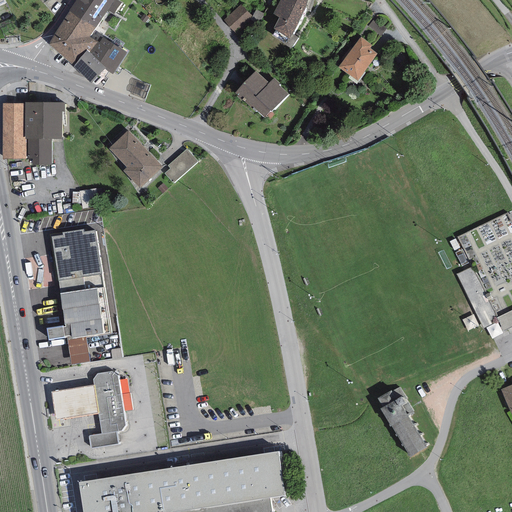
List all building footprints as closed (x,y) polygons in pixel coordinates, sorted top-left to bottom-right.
[(76,0),(70,11),(95,28),(96,28),(108,10),(114,14),(121,2),(117,0),(76,0)] [(308,0),(279,0),(273,14),(279,18),(273,28),(289,39),(308,0)] [(242,4),(223,20),(236,34),(254,19),(242,4)] [(95,28),(70,11),(54,35),(49,44),(73,66),(87,51),(90,54),(99,43),(89,37),(95,28)] [(387,28),(375,18),(367,26),(380,37),(387,28)] [(103,37),(99,43),(90,54),(106,68),(104,69),(112,74),(127,53),(103,37)] [(372,45),(360,37),(338,67),(357,81),(377,54),(370,48),(372,45)] [(87,51),(73,66),(80,73),(91,84),(104,69),(106,68),(90,54),(87,51)] [(256,71),(235,93),(255,112),(256,110),(264,118),(270,111),(271,112),(288,94),(279,86),(280,84),(274,78),(269,83),(256,71)] [(25,102),(25,103),(25,139),(26,139),(27,139),(28,159),(32,159),(32,166),(52,166),(51,139),(61,139),(62,112),(64,112),(65,102),(25,102)] [(25,103),(2,104),(3,159),(26,159),(26,139),(25,139),(25,103)] [(128,130),(109,148),(126,167),(123,171),(140,189),(163,167),(128,130)] [(187,149),(168,166),(170,169),(164,174),(173,183),(198,162),(187,149)] [(83,229),(62,233),(63,235),(51,237),(64,326),(46,329),(48,340),(67,337),(71,365),(90,362),(86,338),(111,334),(96,230),(84,232),(83,229)] [(472,267),(457,274),(483,328),(492,324),(489,320),(496,316),(472,267)] [(511,310),(497,318),(504,332),(511,327),(511,310)] [(328,323),(302,329),(314,379),(340,373),(328,323)] [(93,380),(94,385),(99,413),(101,434),(89,436),(91,449),(118,444),(116,432),(121,431),(126,427),(118,375),(112,372),(97,374),(93,380)] [(511,384),(500,390),(511,414),(511,413),(511,384)] [(94,385),(51,392),(55,420),(99,413),(94,385)] [(391,391),(377,399),(382,407),(380,408),(389,425),(390,427),(391,426),(396,434),(394,435),(395,436),(397,436),(402,444),(401,445),(402,447),(403,446),(410,458),(427,448),(425,445),(427,445),(426,443),(424,444),(420,436),(422,435),(420,432),(418,433),(417,431),(414,426),(416,425),(415,423),(413,424),(408,416),(409,415),(409,414),(413,412),(406,399),(407,399),(400,387),(391,392),(391,391)] [(279,451),(79,482),(83,511),(272,511),(270,499),(286,496),(279,451)]
